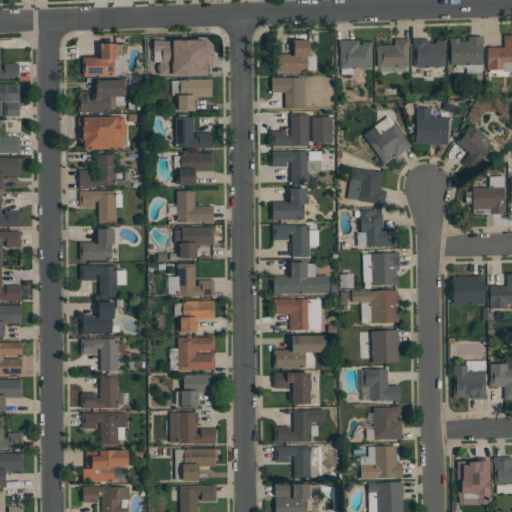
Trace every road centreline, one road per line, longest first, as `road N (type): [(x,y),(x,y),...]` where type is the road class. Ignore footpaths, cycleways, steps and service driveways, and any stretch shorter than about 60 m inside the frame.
road 1 (residential): [(0,22),(511,5)]
road 2 (residential): [(240,14),(247,511)]
road 3 (residential): [(45,22),(51,511)]
road 4 (residential): [(426,180),(433,511)]
